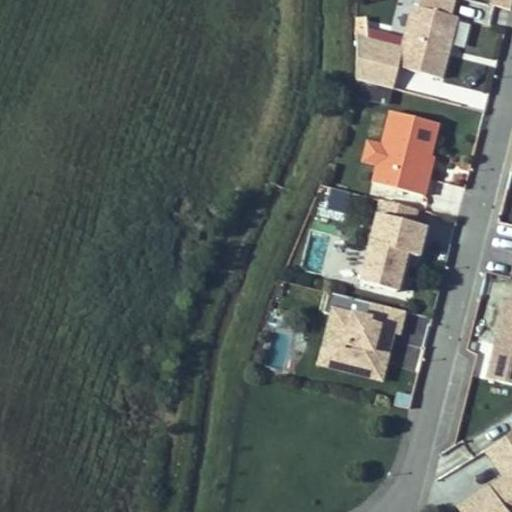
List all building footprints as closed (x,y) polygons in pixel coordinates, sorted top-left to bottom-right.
[(422,0),(421,4),(455,12),(457,0),(422,0)] [(511,0),(492,0),(492,4),(511,8),(511,0)] [(447,77),(462,14),(415,4),(403,43),(371,36),(369,15),(359,16),(357,78),(396,87),(403,64),(447,77)] [(442,120),(390,108),(382,141),(369,138),(363,161),(379,165),(375,180),(429,192),(438,155),(434,154),(442,120)] [(354,191),(333,186),(328,207),(349,213),(354,191)] [(423,208),(380,198),(360,285),(401,295),(411,255),(422,258),(431,225),(419,222),(423,208)] [(359,220),(350,224),(352,228),(361,224),(359,220)] [(511,288),(488,374),(511,380),(511,288)] [(409,310),(326,290),(321,310),(331,313),(318,366),(386,382),(398,333),(403,335),(409,310)] [(511,511),(511,437),(489,452),(508,481),(462,510),(462,511),(511,511)]
